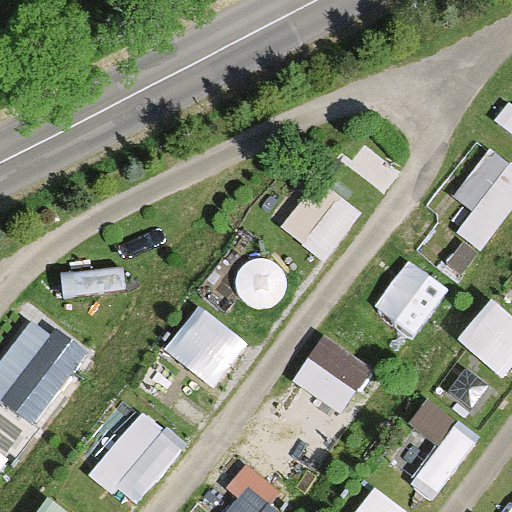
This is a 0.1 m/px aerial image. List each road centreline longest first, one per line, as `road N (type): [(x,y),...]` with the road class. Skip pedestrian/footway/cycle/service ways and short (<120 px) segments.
road 1 (track): [(157,511),(406,184),(463,62),(316,110),(143,193),(52,245),(0,300)]
road 2 (secondary): [(316,0),(0,162)]
